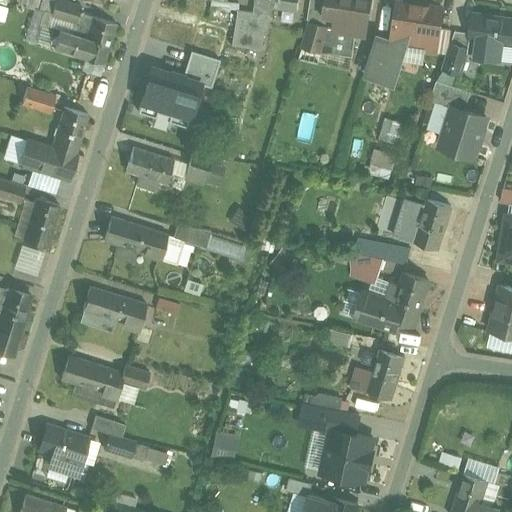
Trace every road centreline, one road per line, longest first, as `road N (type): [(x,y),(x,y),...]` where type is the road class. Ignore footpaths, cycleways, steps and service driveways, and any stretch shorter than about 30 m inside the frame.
road 1 (residential): [(147,0),(0,463)]
road 2 (residential): [(511,123),(442,357)]
road 3 (residential): [(442,357),(392,511)]
